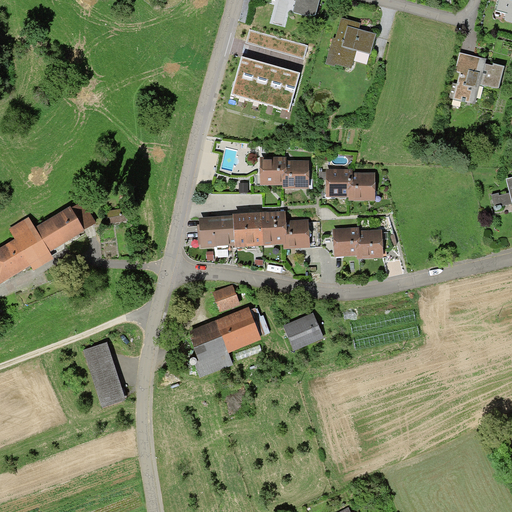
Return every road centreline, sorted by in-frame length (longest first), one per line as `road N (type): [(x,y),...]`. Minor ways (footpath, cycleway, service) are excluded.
road 1 (residential): [(167,267),(361,291),(511,257)]
road 2 (residential): [(167,267),(230,0)]
road 3 (residential): [(153,511),(142,420),(167,267)]
road 4 (track): [(0,366),(161,299)]
